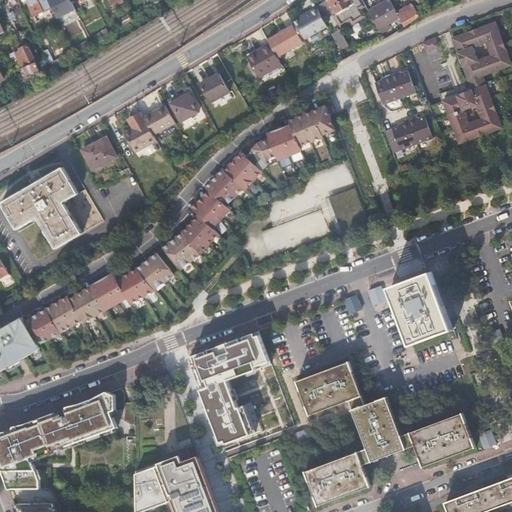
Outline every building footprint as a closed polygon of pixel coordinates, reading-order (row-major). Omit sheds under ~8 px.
[(48,0),(31,0),(33,5),(31,6),(36,15),(52,7),(48,0)] [(50,0),(59,18),(76,9),(72,1),(72,0),(50,0)] [(327,0),(326,0),(317,6),(324,17),(334,10),(327,0)] [(327,0),(334,10),(342,24),(351,18),(354,21),(363,15),(359,8),(366,4),(363,0),(327,0)] [(374,20),(381,32),(390,27),(387,22),(393,19),(391,15),(393,14),(391,11),(394,9),(389,0),(388,0),(370,10),(376,19),(374,20)] [(398,13),(404,26),(421,17),(414,4),(398,13)] [(324,17),(317,6),(303,13),(304,15),(292,21),(294,24),(302,39),(328,25),(324,17)] [(499,23),(499,21),(481,28),(472,31),(455,37),(461,53),(476,48),(489,43),(505,38),(503,32),(499,23)] [(499,23),(503,32),(507,31),(504,21),(499,23)] [(470,26),(472,31),(481,28),(480,23),(470,26)] [(268,39),(278,56),(304,41),(302,39),(294,24),(268,39)] [(337,29),(332,32),(341,49),(346,47),(337,29)] [(435,38),(422,44),(426,52),(439,47),(435,38)] [(481,61),(487,76),(496,73),(511,66),(511,57),(511,54),(505,38),(489,43),(494,56),(481,61)] [(82,52),(94,44),(92,41),(90,43),(88,40),(79,46),(82,52)] [(22,51),(17,53),(25,68),(37,62),(29,45),(21,48),(22,51)] [(260,77),(282,64),(270,45),(248,58),(260,77)] [(476,48),(461,53),(475,91),(487,86),(484,77),(487,76),(481,61),(476,48)] [(408,69),(401,72),(399,73),(398,72),(391,74),(400,98),(416,92),(408,69)] [(219,73),(201,83),(211,101),(230,91),(219,73)] [(496,73),(487,76),(489,81),(498,77),(496,73)] [(383,104),(400,98),(391,74),(384,77),(385,78),(382,79),(375,81),(383,104)] [(475,91),(472,92),(478,107),(493,102),(492,98),(488,89),(487,86),(475,91)] [(488,89),(492,98),(496,97),(493,87),(488,89)] [(472,92),(460,96),(465,112),(478,107),(472,92)] [(190,93),(172,103),(182,120),(200,110),(190,93)] [(493,103),(497,112),(501,110),(498,101),(493,103)] [(454,129),(460,145),(462,144),(471,141),(492,133),(501,130),(503,129),(497,112),(493,103),(493,102),(478,107),(482,119),(470,124),(465,112),(450,117),(451,119),(454,129)] [(167,105),(158,110),(168,127),(177,123),(167,105)] [(449,115),(446,105),(441,107),(444,116),(449,115)] [(323,135),(335,130),(326,106),(306,114),(297,118),(290,121),(291,125),(285,128),(275,132),(268,134),(270,138),(270,139),(259,144),(254,149),(263,158),(267,162),(269,159),(277,156),(278,160),(291,155),(289,151),(300,146),(312,142),(311,140),(323,135)] [(158,110),(145,117),(155,135),(168,127),(158,110)] [(139,127),(126,134),(136,152),(158,140),(155,135),(145,117),(141,111),(133,116),(139,127)] [(125,132),(126,134),(139,127),(133,116),(129,118),(134,127),(125,132)] [(415,118),(408,120),(417,144),(433,138),(425,116),(418,118),(416,119),(415,118)] [(454,129),(451,119),(446,121),(450,130),(454,129)] [(408,120),(401,123),(401,124),(399,125),(392,128),(400,150),(417,144),(408,120)] [(392,128),(385,130),(393,153),(400,150),(392,128)] [(501,130),(492,133),(494,138),(503,134),(501,130)] [(101,144),(99,141),(83,150),(93,169),(118,157),(109,140),(101,144)] [(471,141),(462,144),(464,149),(473,145),(471,141)] [(263,158),(254,149),(247,157),(242,152),(237,158),(230,165),(225,171),(224,169),(218,175),(212,182),(206,188),(210,191),(193,209),(199,215),(194,221),(188,227),(183,232),(177,237),(170,243),(163,248),(181,270),(191,262),(201,254),(209,245),(219,234),(213,228),(222,219),(231,209),(227,206),(235,197),(243,188),(245,190),(254,180),(263,171),(256,166),(263,158)] [(64,167),(3,203),(19,230),(39,218),(58,249),(71,241),(105,220),(86,189),(80,193),(64,167)] [(120,173),(123,178),(133,173),(130,168),(120,173)] [(367,226),(354,192),(333,200),(347,233),(367,226)] [(175,275),(158,253),(151,258),(144,264),(138,269),(117,280),(114,274),(107,278),(98,283),(92,287),(85,290),(77,295),(70,299),(68,296),(62,300),(53,305),(47,309),(40,313),(32,318),(25,322),(22,317),(0,329),(0,372),(7,368),(15,363),(20,360),(24,358),(41,349),(39,346),(50,339),(61,333),(71,327),(82,321),(84,323),(95,317),(105,311),(117,304),(127,298),(131,305),(143,297),(155,290),(165,283),(175,275)] [(433,272),(391,287),(413,344),(454,329),(433,272)] [(384,285),(370,288),(373,304),(388,300),(384,285)] [(346,298),(351,313),(364,308),(359,294),(346,298)] [(231,380),(273,365),(260,330),(193,355),(206,388),(202,389),(223,445),(261,431),(250,402),(240,405),(231,380)] [(387,397),(366,404),(350,361),(298,381),(311,415),(350,401),(368,449),(306,471),(320,506),(373,486),(365,465),(417,446),(425,467),(477,448),(464,413),(402,436),(387,397)] [(115,413),(116,395),(109,392),(0,432),(0,459),(9,489),(38,488),(39,479),(33,459),(117,427),(115,413)] [(178,511),(219,511),(193,444),(165,455),(164,460),(136,471),(136,511),(140,511),(165,504),(164,499),(172,495),(178,511)] [(447,502),(450,511),(483,511),(511,501),(511,474),(508,476),(509,479),(477,491),(447,502)]
